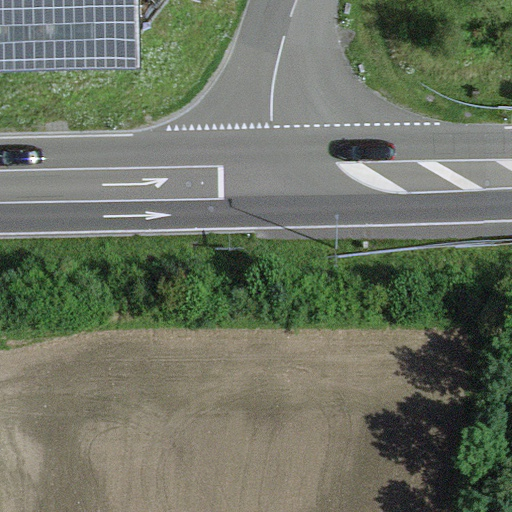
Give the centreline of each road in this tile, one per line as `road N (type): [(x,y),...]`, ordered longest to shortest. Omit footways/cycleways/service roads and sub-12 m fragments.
road 1 (primary): [(0,185),(267,180)]
road 2 (primary): [(267,180),(511,175)]
road 3 (residential): [(267,180),(271,86),(298,0)]
